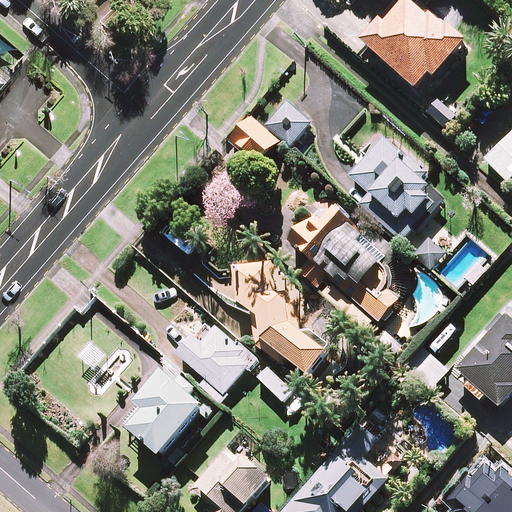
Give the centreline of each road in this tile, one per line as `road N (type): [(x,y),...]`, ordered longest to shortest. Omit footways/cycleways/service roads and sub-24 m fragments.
road 1 (secondary): [(0,289),(100,170),(142,106)]
road 2 (residential): [(19,0),(142,106)]
road 3 (secondary): [(142,106),(248,0)]
